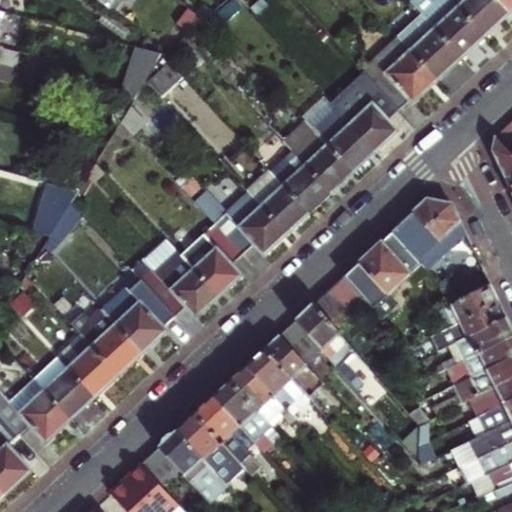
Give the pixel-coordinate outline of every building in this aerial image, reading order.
[(0,0),(0,7),(8,10),(10,0),(0,0)] [(422,16),(462,60),(479,44),(487,36),(453,0),(433,0),(431,3),(428,0),(412,0),(410,3),(422,16)] [(498,0),(453,0),(487,36),(496,29),(511,14),(498,0)] [(511,0),(498,0),(511,14),(511,0)] [(0,59),(7,61),(30,67),(34,52),(16,47),(17,46),(9,44),(18,12),(8,10),(0,7),(0,59)] [(193,32),(208,19),(191,7),(181,22),(193,32)] [(403,42),(412,52),(439,80),(448,72),(462,60),(422,16),(399,37),(403,42)] [(403,42),(381,61),(390,72),(412,52),(403,42)] [(143,97),(171,53),(148,47),(133,95),(143,97)] [(390,72),(378,84),(404,112),(423,95),(439,80),(412,52),(390,72)] [(391,123),(404,112),(378,84),(367,72),(334,102),(339,108),(378,150),(386,142),(398,131),(391,123)] [(304,113),(309,118),(318,128),(356,169),(366,160),(378,150),(339,108),(334,102),(326,93),(304,113)] [(138,105),(128,120),(139,132),(152,120),(138,105)] [(318,128),(309,118),(287,138),(297,150),(309,163),(334,190),(345,180),(356,169),(332,143),(322,133),(318,128)] [(511,140),(504,130),(503,132),(500,140),(497,147),(511,177),(511,140)] [(309,163),(297,150),(274,171),(286,183),(309,163)] [(309,163),(286,183),(311,211),(323,200),(334,190),(309,163)] [(265,202),(242,223),(230,210),(198,175),(187,185),(219,220),(247,251),(259,241),(267,251),(278,241),(291,230),(265,202)] [(265,202),(291,230),(299,222),(311,211),(286,183),(265,202)] [(265,202),(253,189),(230,210),(242,223),(265,202)] [(457,199),(435,193),(420,207),(455,245),(471,229),(464,214),(457,199)] [(88,211),(78,201),(51,244),(55,248),(88,211)] [(433,265),(455,245),(420,207),(409,217),(399,227),(428,260),(433,265)] [(207,230),(220,245),(198,265),(223,293),(234,282),(245,272),(236,262),(247,251),(219,220),(207,230)] [(385,279),(403,300),(406,302),(420,289),(410,277),(428,260),(399,227),(381,244),(366,258),(385,279)] [(207,230),(184,251),(198,265),(220,245),(207,230)] [(139,266),(145,274),(181,311),(191,303),(200,313),(210,304),(223,293),(198,265),(184,251),(171,236),(139,266)] [(349,272),(369,294),(371,296),(388,314),(403,300),(385,279),(366,258),(356,266),(349,272)] [(371,296),(369,294),(349,272),(341,280),(334,287),(355,310),(371,296)] [(132,282),(107,305),(148,349),(161,337),(172,326),(169,322),(181,311),(145,274),(134,284),(132,282)] [(447,324),(504,298),(500,290),(496,281),(462,297),(450,303),(439,308),(447,324)] [(318,302),(339,325),(355,310),(334,287),(325,295),(318,302)] [(504,298),(447,324),(434,330),(442,348),(461,339),(511,315),(511,314),(509,307),(504,298)] [(148,349),(107,305),(104,301),(91,313),(86,307),(75,317),(88,330),(98,341),(125,369),(137,359),(148,349)] [(339,325),(318,302),(308,311),(300,318),(321,341),(342,363),(355,352),(358,356),(353,360),(367,377),(379,368),(339,325)] [(511,315),(461,339),(468,356),(511,336),(511,315)] [(284,333),(305,355),(321,341),(300,318),(292,326),(284,333)] [(98,341),(88,330),(64,352),(74,363),(98,341)] [(268,348),(289,370),(305,355),(284,333),(275,341),(268,348)] [(511,336),(468,356),(452,364),(461,383),(511,358),(511,336)] [(117,377),(125,369),(98,341),(74,363),(101,392),(117,377)] [(259,356),(250,364),(297,413),(300,410),(292,399),(295,396),(286,386),(296,377),(289,370),(268,348),(259,356)] [(474,396),(511,377),(511,358),(461,383),(459,384),(467,399),(474,396)] [(74,363),(48,387),(75,415),(92,400),(101,392),(74,363)] [(297,413),(250,364),(242,372),(234,380),(261,409),(270,402),(280,413),(284,410),(289,415),(295,422),(300,417),(297,413)] [(38,376),(15,398),(25,408),(48,387),(38,376)] [(511,377),(474,396),(481,413),(486,411),(511,398),(511,377)] [(261,409),(234,380),(225,388),(217,396),(244,424),(259,440),(267,449),(274,442),(267,435),(277,426),(261,409)] [(0,399),(0,404),(25,431),(37,420),(52,436),(66,423),(75,415),(48,387),(25,408),(15,398),(9,391),(0,399)] [(234,433),(244,424),(217,396),(207,404),(199,412),(247,461),(253,467),(261,459),(254,451),(255,450),(252,446),(241,435),(234,433)] [(511,398),(486,411),(494,428),(511,419),(511,398)] [(261,409),(277,426),(289,415),(284,410),(280,413),(270,402),(261,409)] [(0,404),(0,426),(14,441),(25,431),(0,404)] [(485,432),(494,428),(486,411),(481,413),(477,415),(485,432)] [(247,461),(199,412),(189,422),(181,428),(229,478),(247,461)] [(455,447),(465,463),(485,453),(511,440),(511,419),(494,428),(485,432),(455,447)] [(252,446),(259,440),(244,424),(234,433),(241,435),(252,446)] [(14,441),(0,426),(0,477),(10,488),(22,477),(35,465),(14,441)] [(230,479),(229,478),(181,428),(170,439),(163,446),(183,467),(201,485),(212,497),(230,479)] [(428,438),(427,460),(443,452),(437,434),(428,438)] [(477,476),(511,460),(511,440),(485,453),(465,463),(473,478),(477,476)] [(144,463),(165,484),(183,467),(163,446),(152,456),(144,463)] [(484,493),(490,490),(500,486),(511,479),(511,460),(477,476),(484,493)] [(114,491),(134,511),(171,511),(183,501),(165,484),(144,463),(131,475),(114,491)] [(0,497),(10,488),(0,477),(0,497)] [(504,497),(511,493),(511,479),(500,486),(504,497)] [(192,511),(183,501),(171,511),(192,511)]
